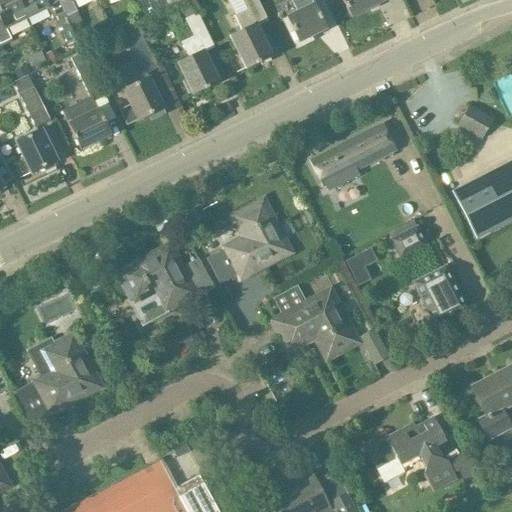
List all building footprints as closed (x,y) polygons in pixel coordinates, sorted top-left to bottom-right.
[(16,0),(0,0),(0,44),(10,40),(5,29),(26,19),(16,0)] [(16,0),(26,19),(47,9),(52,19),(63,14),(57,0),(16,0)] [(57,0),(63,14),(65,17),(76,12),(71,1),(74,0),(57,0)] [(136,0),(145,19),(167,8),(166,7),(163,0),(136,0)] [(240,32),(228,38),(244,70),(270,57),(256,28),(267,23),(256,0),(240,0),(246,11),(235,17),(233,18),(240,32)] [(293,0),(299,11),(285,18),(298,44),(325,30),(309,0),(293,0)] [(340,0),(349,18),(388,0),(340,0)] [(187,59),(176,64),(192,95),(217,83),(203,55),(214,49),(196,14),(195,15),(190,4),(180,9),(185,19),(184,20),(192,37),(180,43),(187,59)] [(138,71),(118,81),(122,91),(130,107),(119,112),(126,126),(137,121),(138,122),(148,117),(150,121),(163,115),(161,110),(162,110),(147,79),(146,75),(157,69),(138,31),(122,38),(138,71)] [(88,99),(62,113),(67,125),(80,150),(109,136),(97,110),(96,108),(106,103),(104,98),(93,74),(79,81),(88,99)] [(34,90),(20,96),(35,129),(49,122),(34,90)] [(466,107),(455,127),(481,141),(492,120),(466,107)] [(381,125),(308,161),(321,187),(324,185),(326,190),(356,175),(354,170),(393,151),(381,125)] [(40,132),(15,143),(30,174),(42,168),(44,173),(54,168),(52,163),(54,162),(40,132)] [(511,161),(450,193),(474,240),(511,220),(511,161)] [(223,251),(207,260),(220,285),(236,277),(239,284),(294,255),(264,198),(227,217),(239,239),(221,248),(223,251)] [(169,211),(150,221),(154,227),(154,228),(156,233),(175,223),(173,219),(169,211)] [(415,228),(390,240),(399,258),(424,246),(415,228)] [(171,242),(112,273),(135,315),(141,327),(156,320),(214,289),(198,260),(184,267),(171,242)] [(371,247),(343,260),(356,288),(384,275),(371,247)] [(108,262),(104,254),(102,250),(86,258),(87,259),(89,262),(93,270),(108,262)] [(444,267),(412,283),(433,326),(466,310),(444,267)] [(280,314),(266,322),(286,358),(314,343),(325,365),(361,346),(330,288),(304,302),(296,287),(272,300),(280,314)] [(31,385),(13,394),(30,427),(49,417),(49,419),(104,390),(74,332),(53,343),(51,339),(26,352),(39,378),(30,383),(31,385)] [(374,332),(364,337),(370,347),(366,350),(373,364),(387,356),(374,332)] [(511,365),(470,388),(485,416),(475,421),(486,443),(511,430),(502,411),(511,405),(511,365)] [(384,434),(363,445),(376,469),(384,484),(405,473),(400,465),(418,455),(425,469),(423,475),(429,487),(453,474),(447,462),(441,460),(434,447),(444,442),(432,418),(404,433),(402,428),(386,437),(384,434)] [(286,495),(270,503),(274,511),(328,511),(331,511),(332,510),(333,511),(355,511),(346,495),(336,476),(317,486),(311,473),(283,488),(286,495)] [(185,493),(179,496),(188,511),(217,511),(202,484),(198,477),(181,486),(185,493)]
